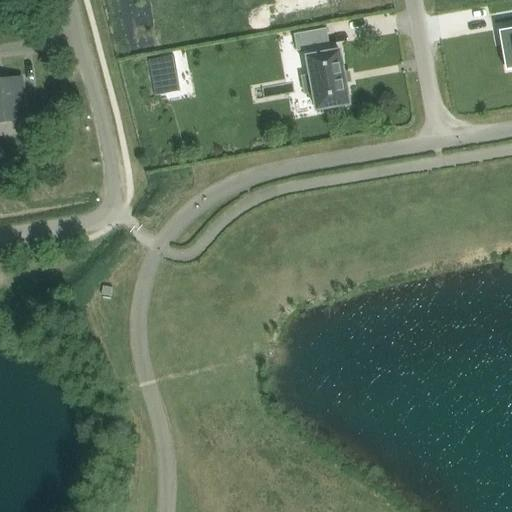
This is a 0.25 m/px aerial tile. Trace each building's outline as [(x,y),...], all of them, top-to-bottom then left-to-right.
[(327,29),(295,35),(298,51),(330,46),(327,29)] [(511,32),(502,34),(509,70),(511,68),(511,32)] [(317,112),(351,106),(341,52),(307,58),(308,60),(311,76),(303,78),(306,95),(314,93),(317,109),(317,112)] [(178,74),(175,56),(149,60),(152,78),(155,96),(166,94),(163,77),(178,74)] [(0,78),(0,124),(28,121),(22,76),(0,78)]
